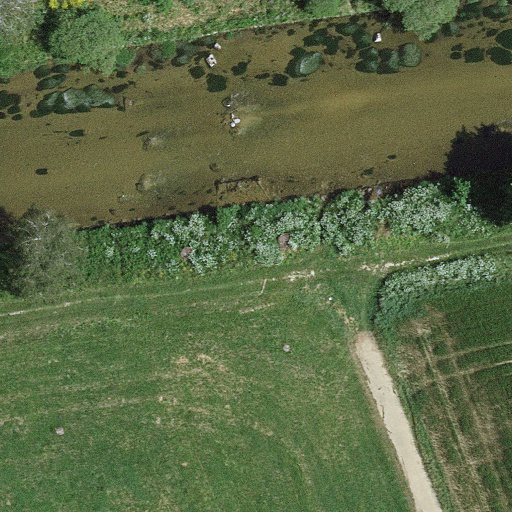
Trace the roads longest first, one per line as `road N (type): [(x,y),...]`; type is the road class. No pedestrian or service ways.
road 1 (track): [(0,315),(511,238)]
road 2 (track): [(328,266),(424,511)]
